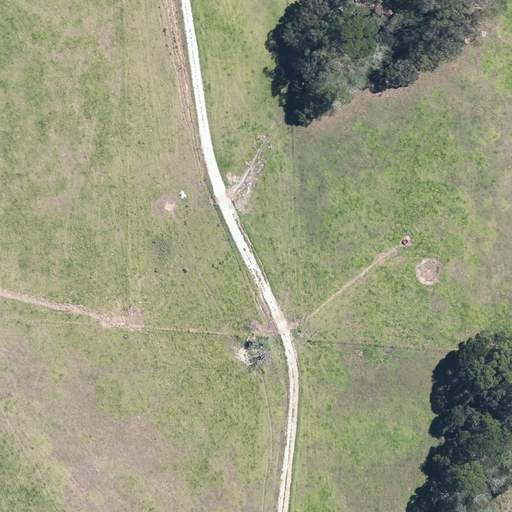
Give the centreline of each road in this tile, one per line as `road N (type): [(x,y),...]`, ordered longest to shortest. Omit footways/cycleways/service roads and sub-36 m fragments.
road 1 (track): [(180,0),(205,154),(284,353),(288,404),(276,511)]
road 2 (track): [(0,305),(276,331)]
